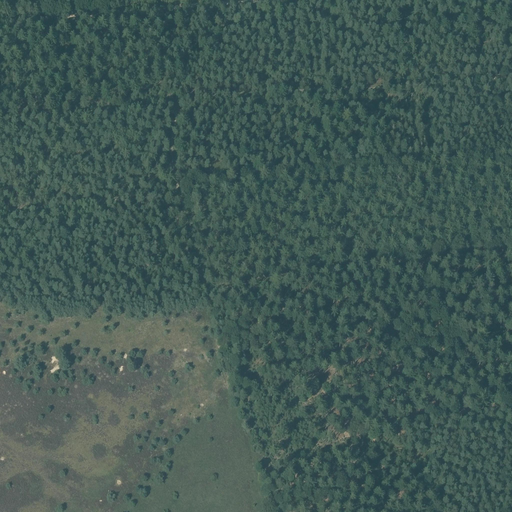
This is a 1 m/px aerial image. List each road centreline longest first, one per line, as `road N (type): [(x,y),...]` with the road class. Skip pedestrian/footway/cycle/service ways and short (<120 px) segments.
road 1 (track): [(177,185),(411,167),(417,258),(511,253)]
road 2 (track): [(184,99),(511,74)]
road 3 (track): [(417,258),(205,294),(178,191)]
road 4 (track): [(266,0),(0,21)]
road 5 (track): [(310,272),(373,511)]
road 6 (track): [(0,117),(184,99)]
road 7 (track): [(178,191),(0,208)]
